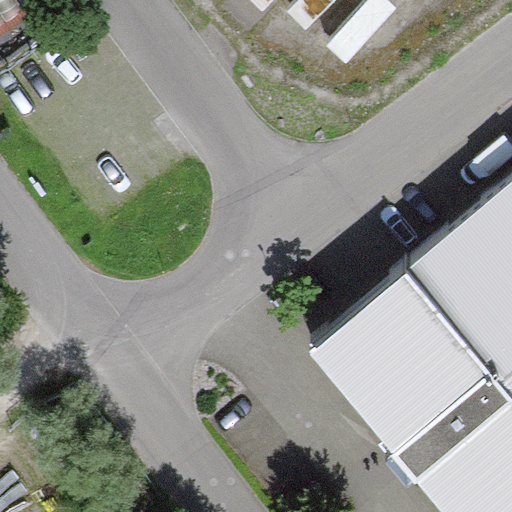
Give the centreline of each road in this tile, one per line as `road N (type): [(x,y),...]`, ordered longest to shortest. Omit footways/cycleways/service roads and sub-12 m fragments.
road 1 (residential): [(279,216),(511,42)]
road 2 (residential): [(131,0),(279,216)]
road 3 (residential): [(106,347),(279,216)]
road 4 (residential): [(106,347),(230,511)]
road 5 (residential): [(0,199),(106,347)]
